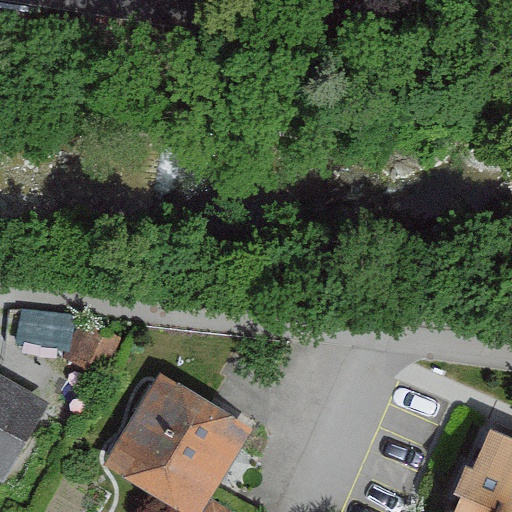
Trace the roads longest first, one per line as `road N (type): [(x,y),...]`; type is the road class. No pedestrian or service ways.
road 1 (residential): [(0,294),(362,345)]
road 2 (residential): [(305,511),(332,466),(362,345)]
road 3 (residential): [(362,345),(511,364)]
